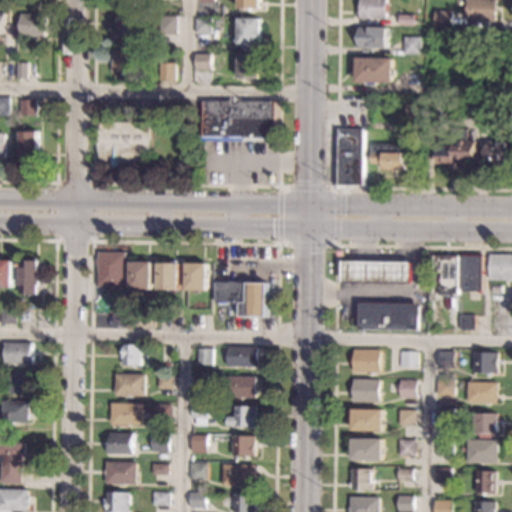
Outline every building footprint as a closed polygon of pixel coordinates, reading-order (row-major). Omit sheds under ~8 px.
[(261,0),(261,8),(239,8),(239,0),(261,0)] [(387,0),(387,19),(358,18),(358,11),(361,11),(361,0),(387,0)] [(497,0),(497,22),(467,21),(467,0),(497,0)] [(453,28),(435,27),(435,11),(453,11),(453,28)] [(47,14),(46,36),(19,35),(20,13),(47,14)] [(137,38),(112,37),(112,31),(108,31),(108,22),(116,22),(116,15),(137,15),(137,38)] [(415,26),(400,26),(400,15),(415,15),(415,26)] [(176,16),(176,34),(153,34),(153,19),(160,19),(160,16),(176,16)] [(212,34),(196,34),(196,18),(212,18),(212,34)] [(261,44),(239,44),(239,18),(261,18),(261,44)] [(389,48),(359,48),(359,27),(389,28),(389,48)] [(501,40),(484,40),(484,30),(501,30),(501,40)] [(422,37),(422,54),(405,54),(405,37),(422,37)] [(131,72),(112,72),(112,50),(132,50),(131,72)] [(212,70),(196,70),(196,54),(212,54),(212,70)] [(260,79),(239,78),(240,54),(260,54),(260,79)] [(394,59),(393,84),(357,83),(357,58),(394,59)] [(28,79),(16,78),(17,61),(28,61),(28,79)] [(176,80),(160,80),(160,63),(176,63),(176,80)] [(10,117),(0,116),(0,97),(10,97),(10,117)] [(38,117),(20,116),(20,100),(38,100),(38,117)] [(277,137),(204,136),(204,101),(277,101),(277,137)] [(423,104),(422,126),(406,126),(407,104),(423,104)] [(151,141),(148,163),(120,163),(115,168),(111,163),(101,163),(98,141),(101,121),(149,122),(151,141)] [(364,185),(347,185),(347,187),(337,187),(337,181),(339,181),(339,129),(364,130),(364,185)] [(511,130),(511,143),(510,143),(509,174),(502,173),(502,167),(487,167),(488,141),(496,141),(496,129),(511,130)] [(468,141),(476,141),(476,164),(463,164),(463,169),(454,169),(454,164),(437,164),(437,146),(453,146),(453,130),(468,130),(468,141)] [(39,159),(20,159),(20,131),(39,131),(39,159)] [(400,145),(400,153),(405,153),(405,169),(397,169),(397,172),(393,172),(393,169),(383,169),(384,163),(372,163),(372,144),(400,145)] [(127,269),(124,269),(124,287),(99,287),(99,264),(98,264),(98,258),(99,258),(100,252),(127,253),(127,269)] [(511,282),(509,282),(509,280),(490,280),(490,254),(511,254),(511,282)] [(459,295),(434,294),(435,255),(460,256),(459,295)] [(483,291),(463,291),(463,256),(484,256),(483,291)] [(13,287),(0,287),(0,260),(13,260),(13,287)] [(40,295),(32,294),(32,297),(26,297),(26,294),(20,294),(21,261),(40,261),(40,295)] [(414,283),(344,282),(344,261),(346,261),(415,262),(414,283)] [(153,290),(131,289),(131,262),(153,262),(153,290)] [(208,290),(187,290),(188,262),(209,263),(208,290)] [(181,290),(159,289),(160,263),(182,263),(181,290)] [(248,303),(216,303),(217,282),(248,283),(248,303)] [(420,330),(361,330),(361,303),(421,304),(420,330)] [(16,324),(0,324),(0,306),(16,306),(16,324)] [(475,316),(475,330),(460,330),(461,315),(475,316)] [(33,363),(5,363),(5,343),(34,343),(33,363)] [(142,345),(141,365),(137,365),(137,367),(133,367),(133,365),(123,365),(124,358),(121,358),(121,354),(124,354),(124,345),(142,345)] [(258,367),(227,367),(227,347),(258,347),(258,367)] [(213,364),(198,364),(198,349),(200,349),(213,349),(213,364)] [(381,372),(354,372),(355,350),(382,350),(381,372)] [(455,352),(455,368),(439,368),(440,351),(455,352)] [(418,368),(400,367),(401,352),(418,352),(418,368)] [(499,352),(499,373),(474,372),(474,352),(499,352)] [(32,394),(11,394),(11,372),(32,372),(32,394)] [(146,396),(133,395),(133,397),(128,397),(128,396),(116,395),(116,373),(146,374),(146,396)] [(174,376),(173,388),(158,388),(159,375),(174,376)] [(210,391),(194,390),(194,375),(210,375),(210,391)] [(257,398),(229,398),(229,376),(258,376),(257,398)] [(381,402),(354,402),(355,379),(381,380),(382,380),(381,402)] [(456,380),(455,396),(438,396),(439,379),(456,380)] [(418,380),(418,398),(401,398),(401,380),(418,380)] [(498,403),(469,402),(469,382),(471,382),(498,383),(498,403)] [(30,413),(32,413),(32,419),(30,419),(29,422),(16,422),(15,425),(12,425),(12,422),(3,422),(3,401),(30,401),(30,413)] [(143,425),(112,424),(112,403),(144,403),(143,425)] [(172,405),(172,422),(154,421),(154,404),(172,405)] [(208,426),(196,426),(197,418),(192,418),(192,405),(209,406),(208,426)] [(257,413),(260,413),(260,419),(258,419),(257,427),(249,426),(249,429),(244,429),(244,426),(228,426),(228,417),(236,417),(236,406),(258,406),(257,413)] [(454,409),(454,423),(438,423),(439,408),(454,409)] [(384,431),(354,430),(354,410),(384,410),(384,431)] [(416,425),(400,425),(400,410),(417,410),(416,425)] [(498,414),(498,433),(492,433),(491,438),(480,438),(480,433),(476,433),(477,413),(498,414)] [(135,454),(108,453),(108,442),(111,442),(111,433),(135,433),(135,454)] [(170,452),(152,451),(152,434),(170,434),(170,452)] [(209,436),(208,453),(193,452),(193,436),(209,436)] [(256,456),(233,456),(233,436),(237,436),(256,437),(256,456)] [(455,438),(454,457),(437,456),(438,437),(455,438)] [(384,439),(384,461),(353,460),(354,438),(384,439)] [(416,456),(400,456),(400,440),(417,440),(416,456)] [(498,463),(468,463),(468,440),(499,440),(498,463)] [(0,441),(25,442),(25,458),(23,458),(23,483),(1,483),(1,463),(0,463),(0,441)] [(138,484),(107,483),(107,474),(105,474),(106,470),(108,470),(108,461),(138,462),(138,484)] [(209,480),(191,480),(192,462),(209,462),(209,480)] [(170,464),(170,475),(154,475),(154,464),(170,464)] [(255,486),(224,486),(224,464),(256,465),(255,486)] [(452,468),(452,484),(435,483),(436,468),(452,468)] [(374,490),(352,490),(352,469),(374,469),(374,490)] [(414,469),(414,481),(399,480),(399,469),(414,469)] [(497,493),(477,493),(477,471),(497,471),(497,493)] [(24,491),(29,491),(29,496),(32,496),(32,504),(29,504),(29,510),(0,510),(0,489),(24,489),(24,491)] [(131,511),(108,511),(108,504),(104,504),(104,499),(107,499),(107,492),(131,493),(131,511)] [(171,505),(154,505),(155,492),(171,492),(171,505)] [(207,508),(192,508),(192,493),(207,493),(207,508)] [(256,500),(258,501),(258,506),(256,506),(256,511),(235,511),(235,493),(256,494),(256,500)] [(415,511),(414,511),(399,511),(399,496),(415,496),(415,511)] [(381,511),(349,511),(350,507),(351,508),(351,497),(381,497),(381,511)] [(453,501),(453,511),(436,511),(436,500),(453,501)] [(497,501),(497,511),(475,511),(476,501),(497,501)]
